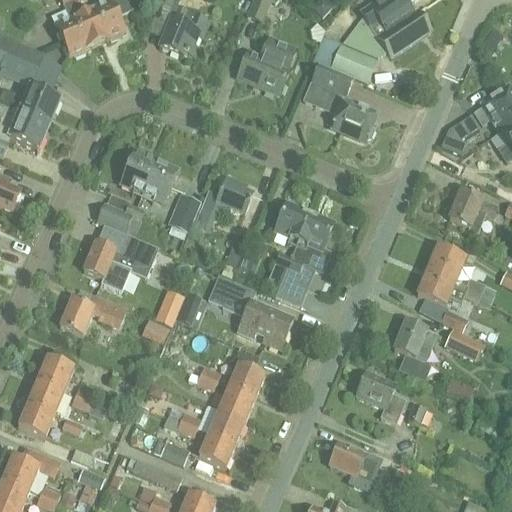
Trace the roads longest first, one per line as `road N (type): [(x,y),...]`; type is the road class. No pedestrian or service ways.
road 1 (residential): [(0,350),(95,125),(111,107),(160,101),(398,201)]
road 2 (residential): [(266,511),(398,201)]
road 3 (residential): [(398,201),(485,0)]
